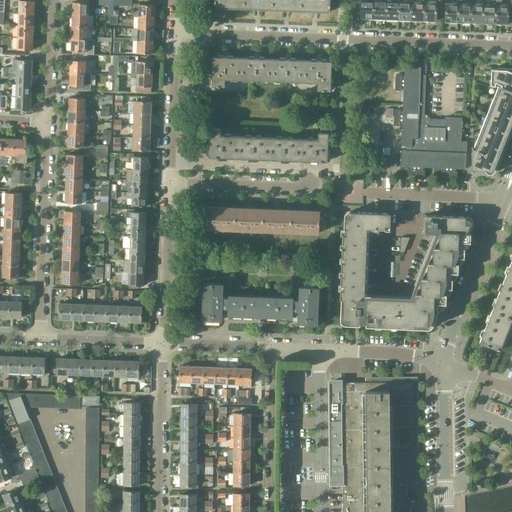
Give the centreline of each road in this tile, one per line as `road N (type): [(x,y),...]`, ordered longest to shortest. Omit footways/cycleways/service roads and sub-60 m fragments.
road 1 (residential): [(173,37),(511,46)]
road 2 (residential): [(39,337),(47,123)]
road 3 (tertiary): [(442,361),(502,204)]
road 4 (residential): [(159,511),(163,343)]
road 5 (residential): [(163,343),(170,181)]
road 6 (residential): [(271,511),(272,349)]
road 7 (residential): [(321,511),(321,351)]
road 8 (tertiary): [(445,511),(442,361)]
road 9 (residential): [(170,181),(173,37)]
road 10 (residential): [(170,181),(311,183)]
road 11 (residential): [(502,204),(362,193)]
road 12 (residential): [(39,337),(163,343)]
road 13 (residential): [(47,123),(50,0)]
road 14 (residential): [(321,351),(442,361)]
